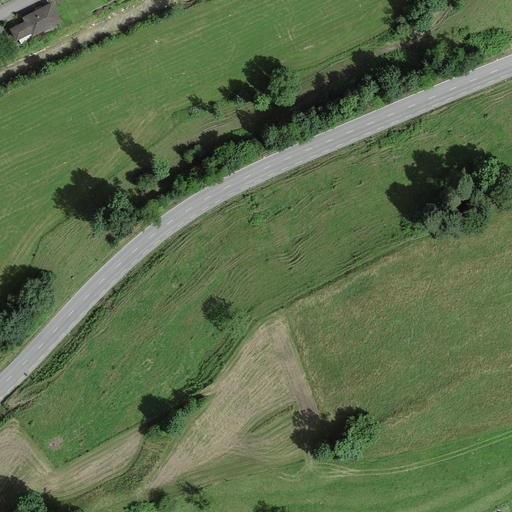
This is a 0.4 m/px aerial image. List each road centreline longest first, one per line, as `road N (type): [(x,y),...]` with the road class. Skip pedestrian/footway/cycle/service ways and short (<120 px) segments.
road 1 (primary): [(0,389),(103,279),(224,187),(511,65)]
road 2 (track): [(16,511),(39,483),(209,390)]
